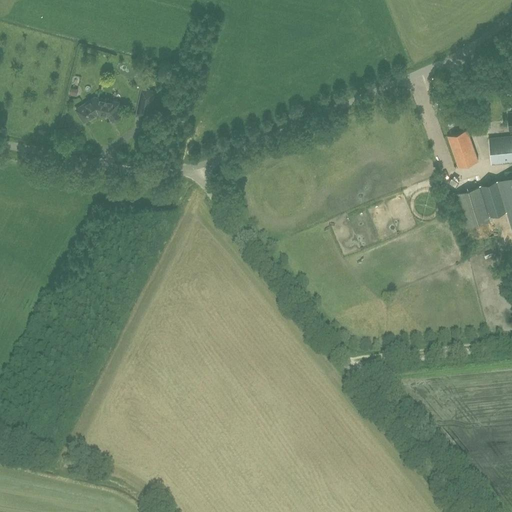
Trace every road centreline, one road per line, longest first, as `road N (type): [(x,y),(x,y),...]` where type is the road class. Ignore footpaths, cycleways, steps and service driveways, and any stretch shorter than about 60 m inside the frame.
road 1 (unclassified): [(466,511),(192,170)]
road 2 (unclassified): [(192,170),(387,89),(459,52),(511,12)]
road 3 (unclassified): [(192,170),(121,171),(0,145)]
road 4 (track): [(347,364),(511,346)]
